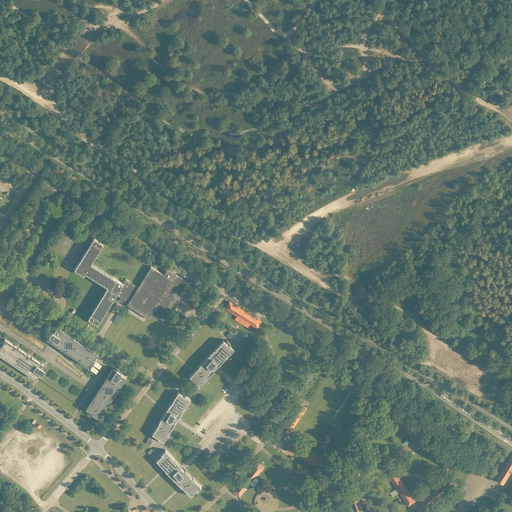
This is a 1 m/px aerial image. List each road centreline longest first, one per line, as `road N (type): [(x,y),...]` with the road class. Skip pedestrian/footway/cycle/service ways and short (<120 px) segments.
road 1 (tertiary): [(511,441),(0,121)]
road 2 (track): [(278,251),(409,313),(495,375),(498,395),(487,397),(419,359),(357,304)]
road 3 (track): [(124,19),(175,76),(227,104),(292,115),(366,74),(362,47),(384,12)]
road 4 (track): [(278,251),(225,229),(89,140),(0,68)]
road 5 (track): [(278,251),(289,232),(349,200),(511,139)]
road 6 (track): [(431,55),(283,33),(249,0)]
road 7 (track): [(371,0),(478,103),(511,114)]
road 8 (track): [(36,94),(66,52),(110,19),(165,0)]
